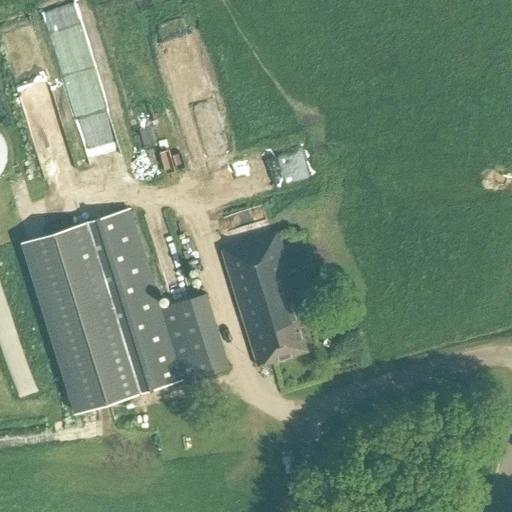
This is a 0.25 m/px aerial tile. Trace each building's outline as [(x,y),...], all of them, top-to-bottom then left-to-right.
[(150,116),(176,110),(172,96),(146,102),(150,116)] [(58,165),(87,156),(73,106),(44,114),(58,165)] [(175,110),(147,122),(158,147),(185,135),(175,110)] [(0,179),(5,172),(9,161),(8,149),(4,137),(0,133),(0,179)] [(109,181),(154,179),(152,136),(106,138),(109,181)] [(226,191),(270,180),(264,155),(220,166),(226,191)] [(130,208),(69,227),(21,243),(73,413),(122,397),(182,379),(183,383),(229,369),(206,292),(161,306),(130,208)] [(258,363),(308,348),(299,318),(305,316),(279,232),(223,249),(258,363)]
